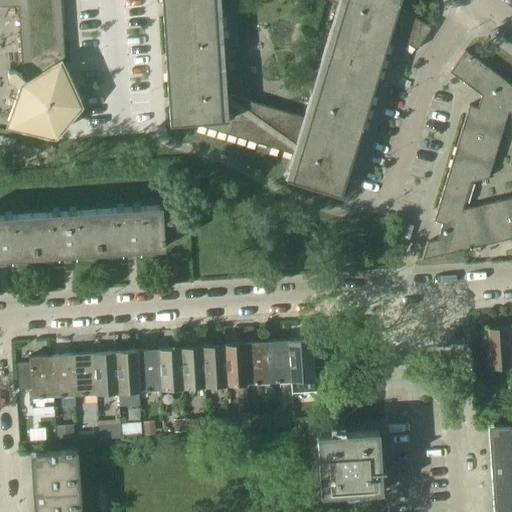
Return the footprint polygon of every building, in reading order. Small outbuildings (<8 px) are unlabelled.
[(0,0),(0,6),(17,7),(22,77),(21,77),(14,71),(7,72),(8,78),(21,89),(8,124),(53,135),(54,135),(79,105),(78,105),(59,64),(63,64),(64,64),(59,0),(0,0)] [(161,0),(169,125),(191,123),(291,154),(284,179),(290,181),(339,196),(389,33),(416,50),(430,28),(411,15),(397,7),(399,0),(161,0)] [(511,86),(490,69),(463,50),(448,72),(462,82),(470,87),(480,95),(476,108),(468,105),(433,221),(441,223),(436,240),(426,242),(421,259),(511,237),(511,86)] [(160,206),(95,210),(98,252),(132,250),(163,248),(160,206)] [(95,210),(31,214),(33,256),(67,254),(98,252),(95,210)] [(0,215),(0,257),(2,258),(33,256),(31,214),(0,215)] [(397,222),(391,241),(406,245),(412,226),(397,222)] [(488,368),(509,366),(506,326),(485,327),(485,332),(474,333),(475,349),(486,349),(488,368)] [(309,338),(287,340),(290,381),(290,393),(325,390),(324,366),(311,367),(311,363),(323,362),(322,338),(309,339),(309,338)] [(287,340),(265,341),(268,382),(290,381),(287,340)] [(265,341),(244,343),(247,383),(268,382),(265,341)] [(244,343),(223,344),(225,385),(247,383),(244,343)] [(223,344),(201,345),(204,386),(225,385),(223,344)] [(201,345),(180,347),(182,388),(204,386),(201,345)] [(180,347),(157,348),(160,389),(182,388),(180,347)] [(157,348),(135,350),(138,390),(160,389),(157,348)] [(135,350),(114,351),(117,392),(138,390),(135,350)] [(114,351),(93,352),(95,393),(117,392),(114,351)] [(93,352),(71,354),(74,395),(95,393),(93,352)] [(74,395),(71,354),(50,355),(53,396),(74,395)] [(53,396),(50,355),(28,357),(28,363),(30,389),(30,397),(53,396)] [(30,389),(28,363),(16,363),(18,389),(30,389)] [(511,414),(511,405),(494,406),(495,420),(511,419),(511,414)] [(511,511),(511,421),(491,423),(494,463),(489,463),(489,475),(495,475),(496,511),(511,511)] [(355,431),(315,434),(319,496),(381,492),(380,468),(377,430),(355,431)] [(34,453),(37,489),(31,490),(32,502),(37,501),(37,511),(79,511),(76,450),(34,453)]
